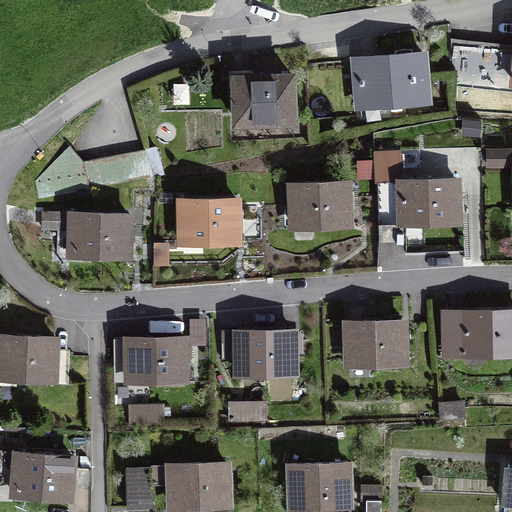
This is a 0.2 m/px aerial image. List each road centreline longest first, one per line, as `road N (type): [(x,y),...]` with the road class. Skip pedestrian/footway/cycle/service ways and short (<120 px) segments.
road 1 (residential): [(0,176),(15,151),(95,85),(154,58),(242,31),(500,0)]
road 2 (residential): [(511,278),(107,319),(51,301),(23,281),(0,245)]
